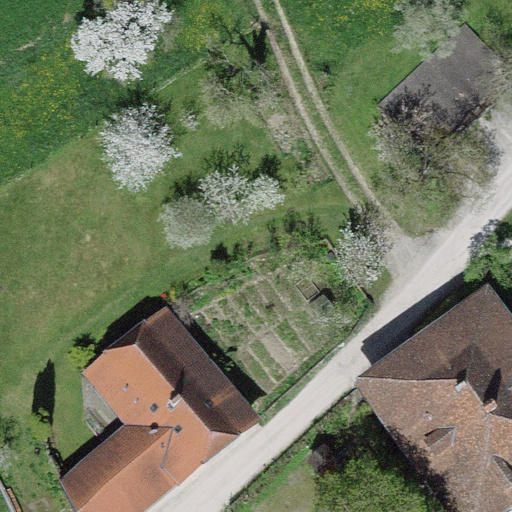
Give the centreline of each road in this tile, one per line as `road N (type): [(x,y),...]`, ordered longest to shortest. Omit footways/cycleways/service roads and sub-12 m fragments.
road 1 (unclassified): [(199,511),(372,343),(511,187)]
road 2 (track): [(424,284),(343,164),(270,0)]
